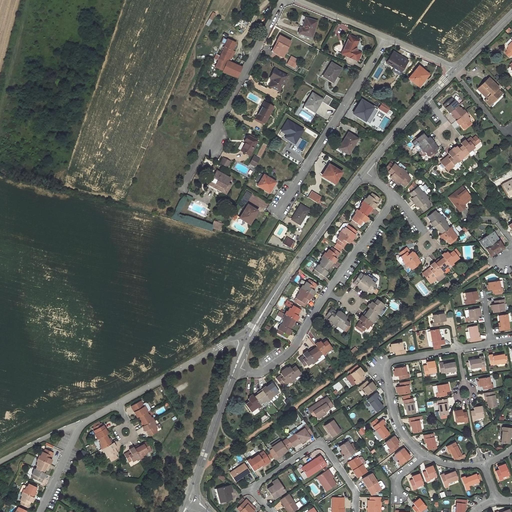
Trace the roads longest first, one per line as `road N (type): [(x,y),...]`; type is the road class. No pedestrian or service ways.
road 1 (residential): [(481,464),(422,456),(395,421),(384,372),(395,359),(511,339)]
road 2 (residential): [(236,366),(261,372),(292,349),(395,197),(365,170)]
road 3 (residential): [(181,190),(283,0)]
road 4 (unclassified): [(249,334),(365,170)]
road 5 (residential): [(279,209),(384,38)]
road 6 (residential): [(272,511),(250,489),(318,442),(354,491),(354,511)]
road 7 (residential): [(117,404),(249,334)]
road 8 (unclassified): [(190,498),(236,366)]
road 9 (unclassified): [(365,170),(455,69)]
